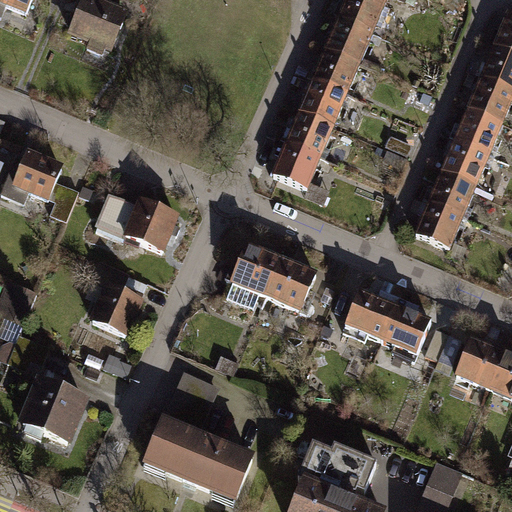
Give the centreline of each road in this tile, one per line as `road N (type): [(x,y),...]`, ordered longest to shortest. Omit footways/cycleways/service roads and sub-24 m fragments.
road 1 (residential): [(86,511),(226,198)]
road 2 (residential): [(380,262),(490,0)]
road 3 (residential): [(0,103),(226,198)]
road 4 (residential): [(226,198),(319,0)]
road 5 (residential): [(226,198),(380,262)]
road 6 (residential): [(380,262),(511,317)]
